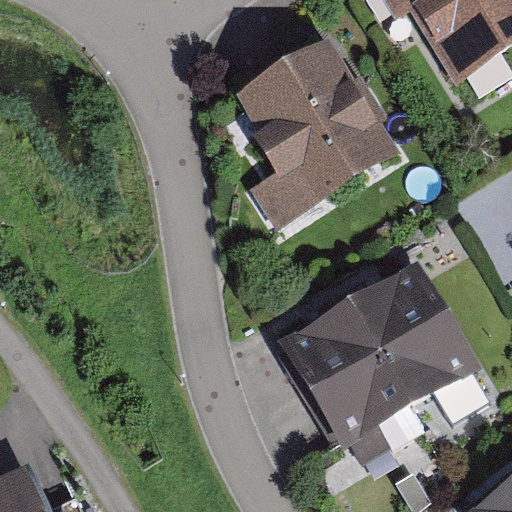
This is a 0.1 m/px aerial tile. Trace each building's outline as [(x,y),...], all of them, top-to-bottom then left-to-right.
[(511,0),(396,0),(406,15),(416,9),(464,84),(511,53),(511,0)] [(337,35),(241,90),(286,167),(258,183),(282,224),(406,153),(337,35)] [(422,271),(288,351),(344,444),(477,365),(422,271)] [(54,511),(35,470),(0,485),(0,511),(54,511)] [(511,511),(511,477),(469,511),(511,511)]
